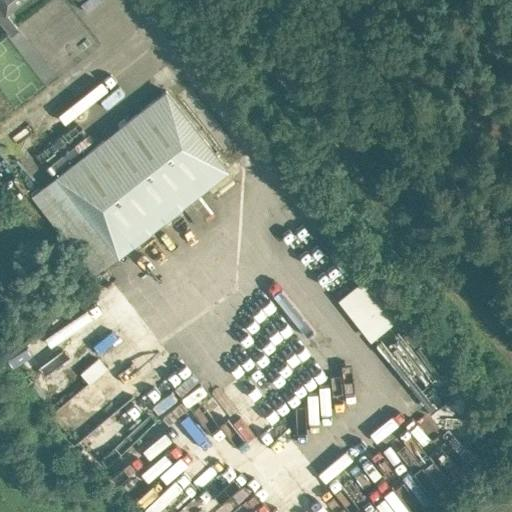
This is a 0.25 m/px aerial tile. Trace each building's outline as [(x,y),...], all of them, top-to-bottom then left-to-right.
[(0,0),(0,21),(10,35),(19,29),(7,14),(24,0),(0,0)] [(77,69),(60,47),(89,24),(73,5),(64,13),(53,0),(52,0),(37,13),(47,25),(18,49),(51,90),(77,69)] [(105,116),(109,113),(90,81),(62,98),(82,131),(91,125),(88,119),(101,111),(105,116)] [(55,174),(119,255),(228,169),(165,88),(55,174)] [(146,303),(170,285),(140,246),(117,263),(146,303)] [(7,272),(17,283),(47,258),(37,247),(7,272)] [(373,269),(336,297),(368,340),(405,313),(373,269)] [(111,326),(132,310),(116,288),(95,304),(111,326)] [(151,299),(153,301),(103,342),(111,352),(164,308),(154,296),(151,299)] [(19,375),(60,349),(48,332),(7,358),(19,375)] [(180,339),(123,384),(134,397),(122,407),(128,415),(142,404),(150,413),(172,396),(163,385),(176,374),(167,363),(187,347),(180,339)] [(473,410),(458,391),(434,409),(463,445),(486,427),(473,410)]
